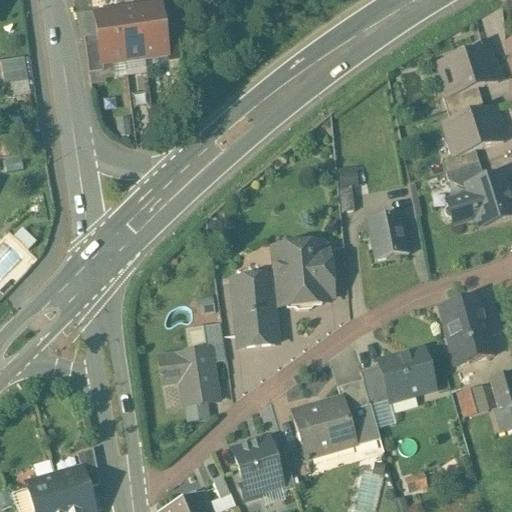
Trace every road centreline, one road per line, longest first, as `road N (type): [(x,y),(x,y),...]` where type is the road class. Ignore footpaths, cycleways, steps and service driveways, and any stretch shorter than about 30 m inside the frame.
road 1 (residential): [(131,511),(242,407),(343,336),(432,290),(511,266)]
road 2 (secondary): [(417,0),(211,153)]
road 3 (secondary): [(211,153),(95,268)]
road 4 (secondary): [(211,153),(132,167),(98,156),(73,127)]
road 5 (tertiary): [(73,127),(95,268)]
road 6 (tertiary): [(95,268),(113,402)]
road 7 (tertiary): [(48,0),(73,127)]
road 8 (secondary): [(95,268),(11,355)]
